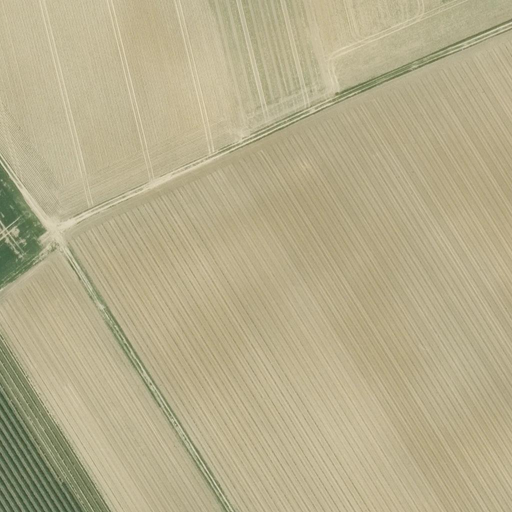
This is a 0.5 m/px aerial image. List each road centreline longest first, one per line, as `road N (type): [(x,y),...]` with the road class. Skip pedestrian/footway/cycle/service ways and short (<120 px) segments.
road 1 (track): [(511,20),(55,232)]
road 2 (track): [(231,511),(55,232)]
